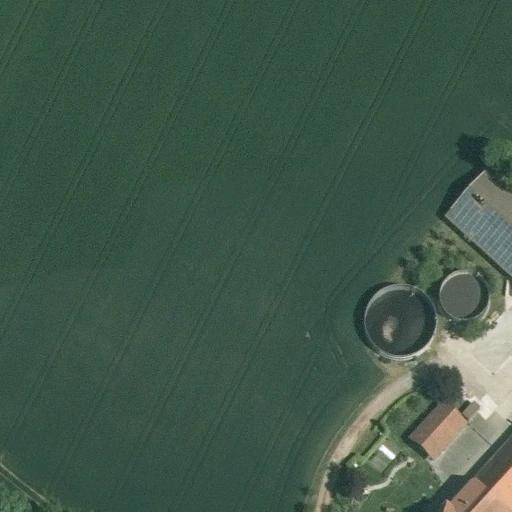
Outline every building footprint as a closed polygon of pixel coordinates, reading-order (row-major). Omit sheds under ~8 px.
[(511,193),(489,172),(442,225),(511,288),(511,193)] [(452,277),(443,282),(436,290),(433,300),(434,311),(439,320),(447,326),(457,329),(468,328),(477,324),(483,315),(486,306),(485,295),(480,286),(472,279),(462,276),(452,277)] [(369,306),(361,317),(358,331),(360,345),(368,357),(379,365),(393,368),(407,366),(419,359),(427,347),(430,334),(428,320),(420,308),(409,300),(395,296),(381,299),(369,306)] [(440,407),(405,445),(432,471),(468,433),(440,407)] [(511,511),(511,440),(447,511),(511,511)]
